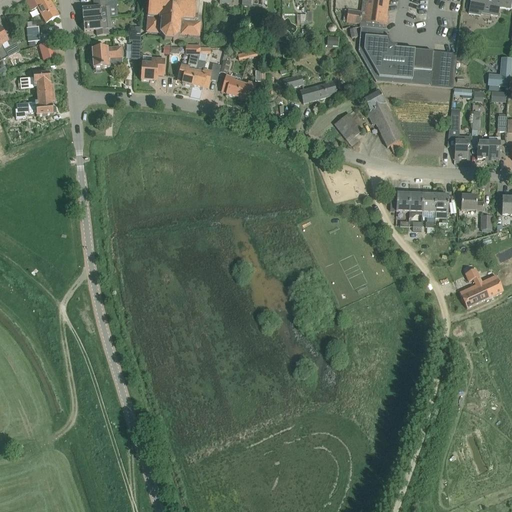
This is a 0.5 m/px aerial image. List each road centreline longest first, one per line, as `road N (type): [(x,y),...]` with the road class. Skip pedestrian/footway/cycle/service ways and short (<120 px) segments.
road 1 (residential): [(511,176),(413,172),(226,110),(73,95)]
road 2 (tertiary): [(160,511),(102,327),(73,95)]
road 3 (track): [(400,511),(427,430),(446,310),(391,232),(365,160)]
road 4 (track): [(0,253),(47,292),(75,333),(135,511)]
road 5 (track): [(91,269),(62,309),(71,419),(27,462)]
